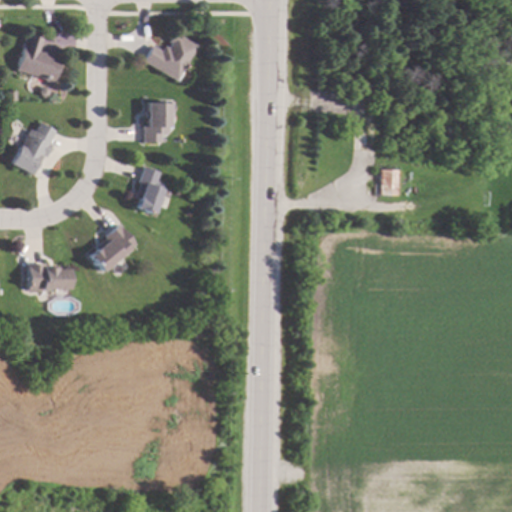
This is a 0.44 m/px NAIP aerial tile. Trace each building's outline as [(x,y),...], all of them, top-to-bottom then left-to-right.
[(194,45),(174,80),(140,61),(142,58),(149,46),(158,51),(161,45),(165,48),(168,43),(165,41),(171,32),(194,45)] [(40,38),(40,39),(36,51),(50,55),(49,57),(57,60),(51,82),(43,80),(42,79),(13,70),(20,48),(19,48),(23,34),(40,38)] [(46,88),(47,92),(45,95),(42,96),(38,95),(36,92),(37,88),(41,86),(46,88)] [(14,100),(3,100),(3,91),(14,90),(14,100)] [(171,104),(170,112),(165,112),(165,127),(165,133),(158,133),(157,142),(140,142),(140,140),(140,127),(140,126),(142,126),(143,103),(171,104)] [(52,130),(51,131),(45,144),(48,145),(43,156),(39,154),(31,170),(29,174),(7,163),(25,128),(31,131),(36,122),(52,130)] [(157,172),(152,186),(159,189),(151,213),(133,207),(136,199),(132,197),(137,183),(135,182),(136,179),(140,168),(140,166),(157,172)] [(392,195),(376,194),(375,194),(375,173),(375,168),(393,169),(392,195)] [(117,225),(133,244),(99,271),(86,255),(97,247),(95,244),(103,238),(102,236),(104,234),(116,224),(117,225)] [(40,268),(66,269),(66,288),(48,288),(48,291),(24,290),(24,264),(40,264),(40,268)]
